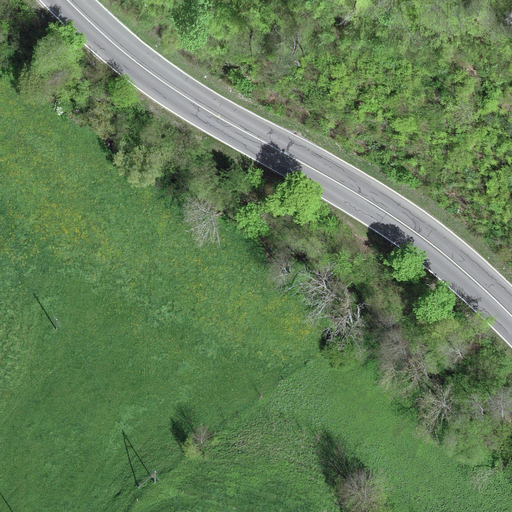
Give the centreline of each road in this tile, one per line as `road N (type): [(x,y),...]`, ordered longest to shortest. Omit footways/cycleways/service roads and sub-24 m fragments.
road 1 (primary): [(69,0),(145,71),(412,230),(511,317)]
road 2 (track): [(511,52),(308,0)]
